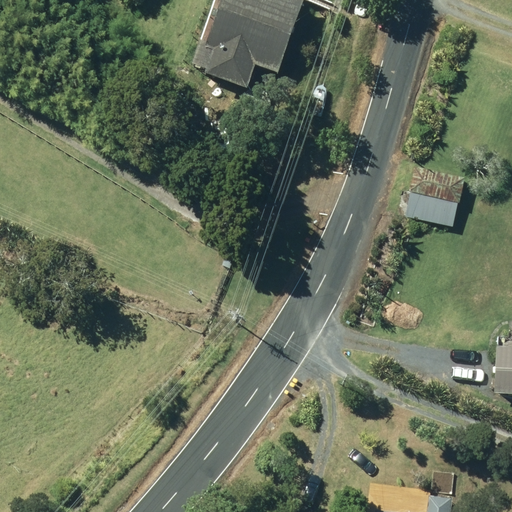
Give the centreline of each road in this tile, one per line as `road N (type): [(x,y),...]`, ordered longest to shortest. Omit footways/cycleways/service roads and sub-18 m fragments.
road 1 (residential): [(152,511),(285,350),(343,235),(415,0)]
road 2 (unknown): [(0,71),(216,190),(343,235)]
road 3 (unknown): [(285,350),(511,438)]
